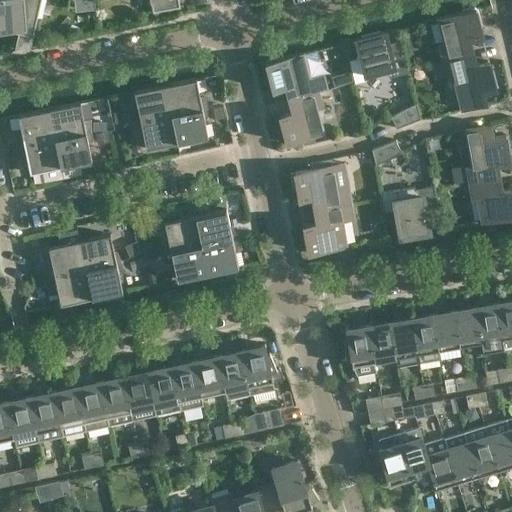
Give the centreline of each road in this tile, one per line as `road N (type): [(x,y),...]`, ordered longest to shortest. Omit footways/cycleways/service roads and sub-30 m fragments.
road 1 (residential): [(0,357),(290,296)]
road 2 (residential): [(260,162),(511,109)]
road 3 (residential): [(0,78),(231,31)]
road 4 (residential): [(356,511),(290,296)]
road 5 (residential): [(290,296),(511,256)]
road 6 (residential): [(290,296),(260,162)]
road 7 (residential): [(258,152),(231,31)]
road 8 (residential): [(231,31),(351,0)]
